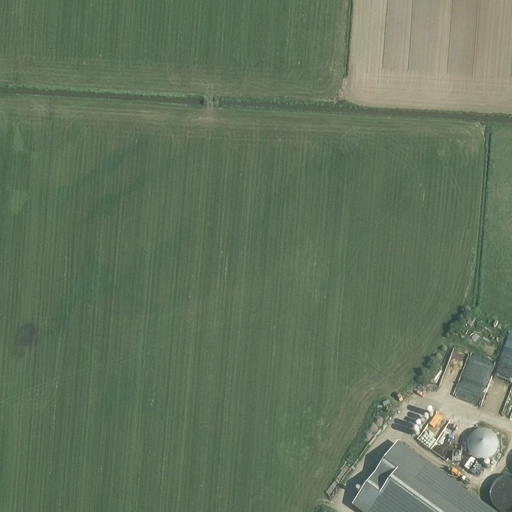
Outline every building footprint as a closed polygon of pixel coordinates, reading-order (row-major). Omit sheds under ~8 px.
[(471,316),(467,322),(474,326),(478,320),(471,316)] [(416,410),(407,423),(412,426),(421,414),(416,410)] [(499,448),(499,447),(499,445),(498,443),(498,442),(497,440),(497,439),(496,438),(494,436),(494,435),(492,434),(490,433),(489,432),(487,432),(486,431),(484,431),(483,431),(480,431),(479,432),(477,432),(475,433),(474,434),(473,435),(471,437),(471,438),(470,438),(469,440),(469,441),(468,443),(468,445),(468,447),(468,449),(468,450),(469,452),(469,453),(470,455),(471,456),(472,458),(473,458),(474,460),(476,461),(478,462),(479,462),(480,462),(483,462),(484,462),(486,462),(487,462),(489,461),(491,460),(493,459),(494,458),(496,456),(497,454),(497,453),(498,451),(498,450),(499,448)] [(490,511),(397,444),(353,506),(361,511),(490,511)] [(490,495),(490,497),(490,498),(490,499),(490,501),(491,502),(491,503),(492,505),(492,506),(493,507),(494,508),(494,509),(495,510),(496,511),(497,511),(511,511),(511,477),(510,477),(509,477),(507,477),(506,478),(505,478),(503,478),(502,479),(501,479),(500,480),(498,481),(497,481),(496,482),(495,483),(494,484),(494,485),(493,486),(492,488),(492,489),(491,490),(491,491),(490,493),(490,494),(490,495)]
